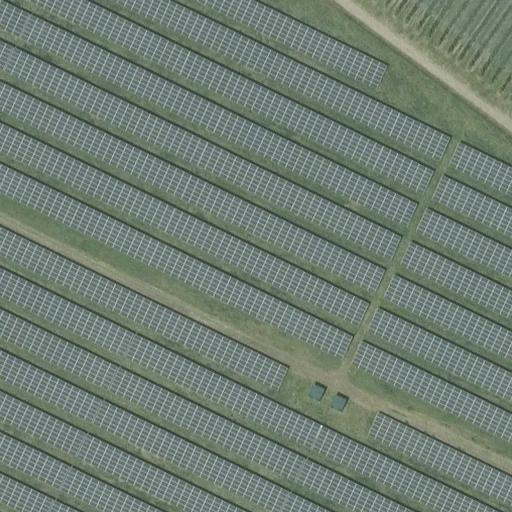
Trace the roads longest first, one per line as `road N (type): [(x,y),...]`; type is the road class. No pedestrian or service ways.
road 1 (track): [(511,469),(0,221)]
road 2 (track): [(335,0),(511,131)]
